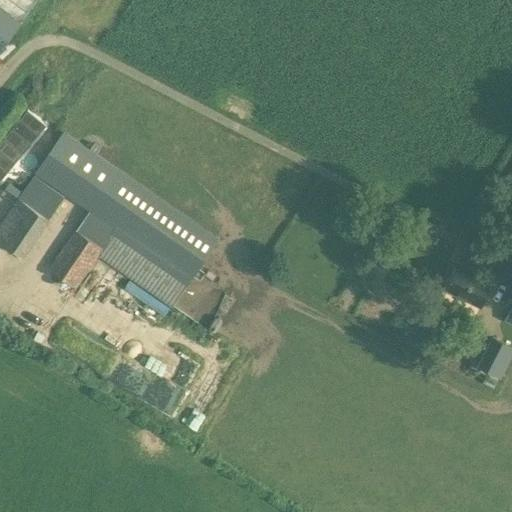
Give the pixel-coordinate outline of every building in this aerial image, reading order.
[(0,0),(0,49),(36,0),(0,0)] [(0,178),(46,124),(28,109),(0,142),(0,178)] [(219,237),(63,129),(21,191),(8,182),(4,188),(12,195),(9,199),(14,202),(0,222),(0,241),(23,257),(49,219),(48,218),(65,194),(89,211),(75,230),(74,230),(47,269),(75,288),(98,256),(171,307),(219,237)] [(479,305),(493,280),(456,260),(442,285),(479,305)] [(477,366),(490,372),(500,377),(502,373),(511,352),(511,345),(498,339),(491,336),(477,366)]
